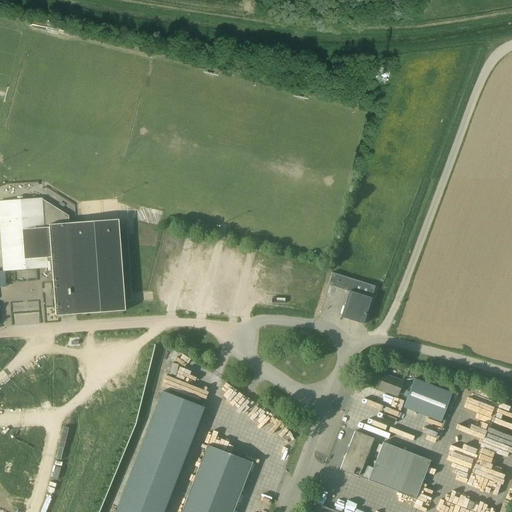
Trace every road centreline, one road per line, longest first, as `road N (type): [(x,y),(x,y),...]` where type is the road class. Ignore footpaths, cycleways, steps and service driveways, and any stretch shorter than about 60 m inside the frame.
road 1 (track): [(377,340),(487,65),(511,46)]
road 2 (unclassified): [(0,334),(170,322),(230,331)]
road 3 (unclassified): [(511,372),(392,341),(345,345)]
road 4 (unclassified): [(345,345),(334,331),(303,324),(259,319),(230,331)]
road 5 (unclassified): [(329,401),(264,370),(230,331)]
